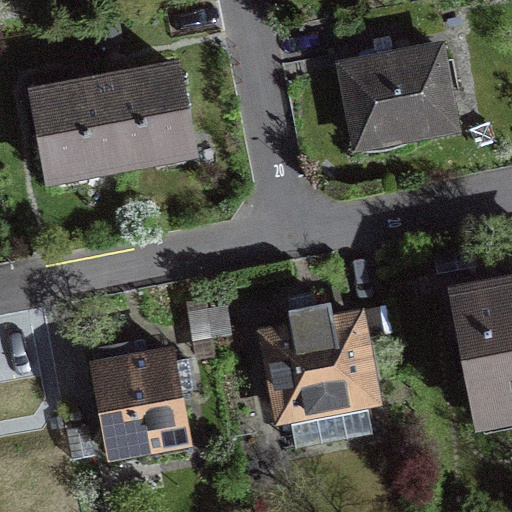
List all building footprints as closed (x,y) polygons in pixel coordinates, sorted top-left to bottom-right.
[(24,0),(0,0),(0,19),(27,15),(24,0)] [(455,127),(439,47),(394,56),(391,36),(374,39),(377,59),(344,65),(359,145),(455,127)] [(121,162),(154,156),(160,167),(185,162),(186,150),(193,148),(177,68),(106,81),(121,162)] [(50,176),(55,175),(61,185),(85,181),(87,168),(121,162),(106,81),(34,95),(50,176)] [(511,282),(456,293),(480,418),(511,411),(511,282)] [(293,329),(268,334),(282,415),(372,398),(358,318),(333,322),(329,303),(290,310),(293,329)] [(131,341),(91,349),(112,454),(186,439),(170,354),(135,361),(131,341)]
